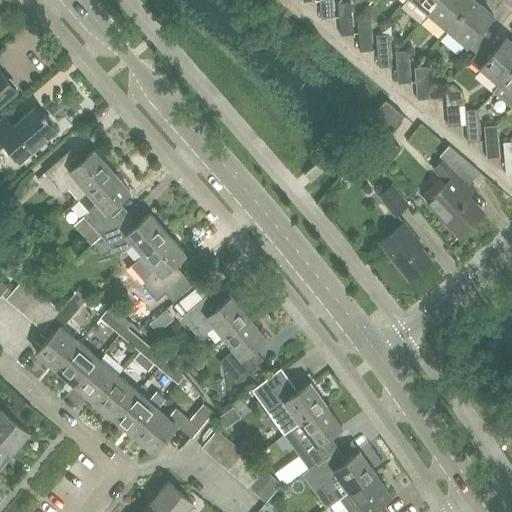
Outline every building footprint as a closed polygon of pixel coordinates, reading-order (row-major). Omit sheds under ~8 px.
[(332,0),(319,0),(321,18),(334,16),(332,0)] [(413,0),(429,13),(439,0),(413,0)] [(439,0),(429,13),(448,29),(472,0),(439,0)] [(476,0),(472,0),(448,29),(466,45),(492,14),(476,0)] [(350,1),(338,2),(340,34),(353,33),(350,1)] [(369,17),(357,18),(359,50),(372,49),(369,17)] [(388,34),(376,35),(378,66),(391,65),(388,34)] [(475,52),(468,60),(478,68),(479,66),(498,83),(511,66),(511,40),(505,35),(498,44),(484,60),(475,52)] [(407,50),(395,51),(397,83),(410,81),(407,50)] [(416,99),(429,98),(427,66),(414,67),(416,99)] [(511,66),(498,83),(493,89),(501,96),(507,90),(511,94),(511,66)] [(0,103),(16,89),(0,70),(0,103)] [(460,123),(459,105),(462,105),(461,92),(450,83),(444,91),(446,93),(445,93),(447,125),(460,123)] [(403,115),(384,99),(375,110),(394,126),(403,115)] [(4,116),(0,119),(0,147),(4,144),(19,161),(56,130),(35,105),(12,125),(4,116)] [(466,141),(480,140),(477,108),(463,110),(466,141)] [(486,157),(499,156),(496,125),(483,126),(486,157)] [(388,140),(373,160),(384,168),(400,149),(388,140)] [(505,174),(511,173),(511,141),(502,142),(505,174)] [(446,181),(427,199),(460,234),(482,214),(458,188),(477,169),(448,145),(440,153),(444,157),(433,168),(446,181)] [(72,148),(45,171),(62,191),(67,186),(78,199),(112,169),(94,149),(82,160),(72,148)] [(325,162),(322,158),(303,173),(304,174),(310,181),(328,165),(325,162)] [(83,216),(73,225),(91,244),(101,236),(128,212),(118,200),(130,190),(112,169),(78,199),(89,211),(83,216)] [(392,184),(379,194),(394,214),(407,204),(392,184)] [(133,244),(143,255),(168,233),(150,213),(138,224),(128,212),(101,236),(112,249),(117,244),(124,252),(133,244)] [(403,222),(379,241),(408,278),(430,260),(415,240),(416,239),(403,222)] [(168,233),(143,255),(154,267),(145,275),(150,281),(145,286),(156,299),(183,276),(173,264),(185,253),(168,233)] [(15,307),(32,287),(22,279),(5,299),(15,307)] [(15,307),(25,315),(42,295),(32,287),(15,307)] [(77,290),(60,310),(70,318),(86,298),(77,290)] [(209,293),(181,316),(191,329),(197,337),(203,333),(213,325),(222,337),(248,317),(231,296),(219,306),(209,293)] [(51,302),(42,295),(25,315),(34,323),(51,302)] [(43,330),(60,310),(51,302),(34,323),(43,330)] [(119,334),(126,327),(106,310),(100,318),(119,334)] [(248,317),(222,337),(232,349),(223,357),(229,365),(223,370),(234,383),(262,360),(253,348),(265,338),(248,317)] [(56,370),(80,342),(83,338),(73,330),(70,334),(60,325),(37,353),(56,370)] [(145,343),(126,327),(119,334),(139,351),(145,343)] [(56,370),(76,386),(99,358),(80,342),(56,370)] [(145,343),(139,351),(158,367),(165,360),(145,343)] [(119,375),(99,358),(76,386),(96,403),(119,375)] [(184,376),(165,360),(158,367),(177,384),(184,376)] [(280,367),(251,389),(258,399),(283,433),(325,403),(310,381),(297,390),(288,378),(280,367)] [(96,403),(115,419),(139,392),(119,375),(96,403)] [(148,400),(139,392),(115,419),(135,436),(158,408),(166,399),(156,390),(148,400)] [(19,421),(31,406),(18,395),(6,409),(19,421)] [(167,416),(158,408),(135,436),(153,451),(177,423),(192,436),(213,412),(203,403),(189,419),(175,407),(167,416)] [(293,447),(308,467),(337,447),(328,434),(341,425),(325,403),(283,433),(293,447)] [(0,410),(0,442),(12,452),(29,433),(1,409),(0,410)] [(210,455),(225,437),(216,429),(201,447),(210,455)] [(225,437),(210,455),(219,463),(235,444),(225,437)] [(0,466),(12,452),(0,442),(0,466)] [(244,452),(235,444),(219,463),(228,470),(244,452)] [(328,486),(336,499),(375,472),(359,450),(346,459),(337,447),(308,467),(318,481),(323,477),(329,485),(328,486)] [(244,452),(228,470),(237,478),(253,460),(244,452)] [(253,460),(237,478),(247,486),(262,468),(253,460)] [(262,468),(247,486),(256,494),(271,475),(262,468)] [(336,499),(329,504),(334,511),(345,511),(348,511),(347,511),(380,511),(375,505),(378,503),(391,494),(375,472),(336,499)] [(271,475),(256,494),(265,501),(281,483),(271,475)] [(167,481),(150,501),(163,511),(183,511),(192,502),(167,481)] [(163,511),(150,501),(140,511),(163,511)]
